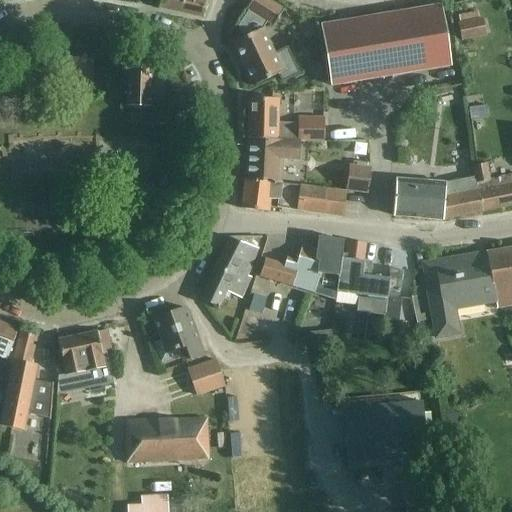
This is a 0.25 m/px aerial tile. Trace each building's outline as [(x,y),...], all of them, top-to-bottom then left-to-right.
[(159,0),(158,8),(183,14),(185,0),(159,0)] [(185,0),(183,14),(202,18),(205,0),(185,0)] [(288,48),(287,49),(275,54),(264,29),(268,21),(275,25),(283,9),(267,0),(251,0),(247,9),(249,10),(239,28),(243,39),(232,44),(252,87),(280,74),(283,81),(299,74),(288,48)] [(441,6),(319,26),(329,88),(452,68),(441,6)] [(481,19),(457,24),(461,41),(485,36),(481,19)] [(122,46),(121,57),(131,58),(131,46),(122,46)] [(128,69),(126,107),(149,108),(150,70),(128,69)] [(249,99),(247,138),(276,140),(282,141),(292,141),(292,125),(277,125),(278,100),(249,99)] [(323,117),(297,116),(297,142),(298,142),(322,143),(323,117)] [(247,138),(244,181),(244,182),(345,194),(345,193),(280,184),(282,160),(297,161),(298,142),(297,142),(282,141),(276,140),(247,138)] [(353,166),(373,167),(374,153),(354,152),(353,166)] [(474,166),(478,191),(482,211),(511,204),(511,174),(491,179),(487,163),(474,166)] [(347,179),(346,191),(366,193),(367,181),(368,171),(349,169),(347,179)] [(397,179),(394,214),(442,218),(482,211),(478,191),(462,194),(459,180),(444,183),(440,183),(397,179)] [(345,194),(244,182),(241,209),(267,213),(268,200),(277,201),(276,208),(342,218),(345,194)] [(264,257),(259,275),(314,292),(335,299),(336,293),(341,253),(342,241),(329,239),(317,237),(314,259),(299,255),(298,260),(285,256),(283,263),(267,258),(264,257)] [(228,238),(214,268),(200,300),(218,307),(225,291),(240,298),(249,277),(246,275),(256,249),(241,243),(241,244),(228,238)] [(335,299),(335,304),(357,307),(357,311),(356,313),(384,317),(384,315),(388,291),(399,292),(402,272),(389,270),(388,279),(361,275),(365,244),(348,242),(342,241),(341,253),(336,293),(335,299)] [(427,271),(423,271),(435,338),(458,334),(453,305),(494,298),(496,309),(498,308),(511,305),(511,248),(488,253),(426,264),(427,271)] [(252,294),(247,310),(260,314),(265,298),(252,294)] [(189,361),(202,356),(185,308),(152,320),(160,341),(153,344),(160,363),(179,356),(177,349),(184,347),(189,361)] [(299,312),(300,324),(317,322),(316,311),(299,312)] [(426,315),(414,317),(416,324),(428,321),(426,315)] [(0,407),(6,380),(7,381),(13,356),(7,354),(16,330),(4,326),(0,335),(0,359),(4,361),(3,364),(0,363),(0,407)] [(106,331),(57,341),(65,376),(80,373),(84,390),(112,384),(108,367),(107,359),(111,358),(106,331)] [(0,420),(0,426),(11,429),(22,432),(25,415),(49,420),(52,384),(51,384),(32,381),(36,366),(30,364),(37,337),(19,332),(13,356),(7,381),(8,381),(0,420)] [(214,360),(187,370),(197,397),(224,387),(214,360)] [(347,469),(426,462),(422,415),(421,402),(341,409),(347,469)] [(456,412),(448,413),(451,437),(459,436),(456,412)] [(430,414),(422,415),(426,462),(434,461),(430,414)] [(125,464),(208,460),(206,419),(124,423),(125,464)] [(141,504),(127,505),(126,511),(167,511),(167,495),(140,496),(141,504)]
